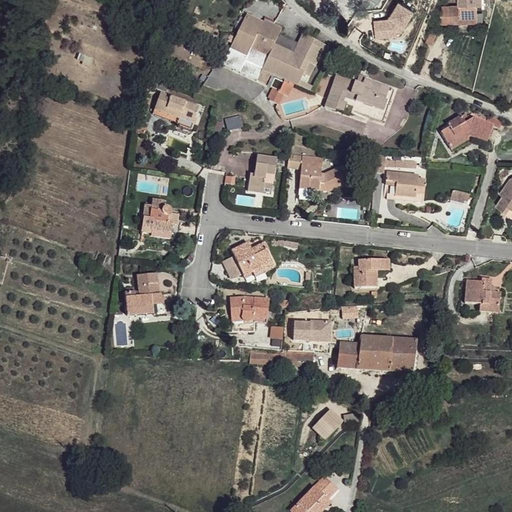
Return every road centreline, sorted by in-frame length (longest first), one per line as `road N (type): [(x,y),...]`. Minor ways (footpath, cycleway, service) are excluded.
road 1 (residential): [(208,215),(511,250)]
road 2 (residential): [(290,0),(370,60),(511,117)]
road 3 (residential): [(351,511),(372,383)]
